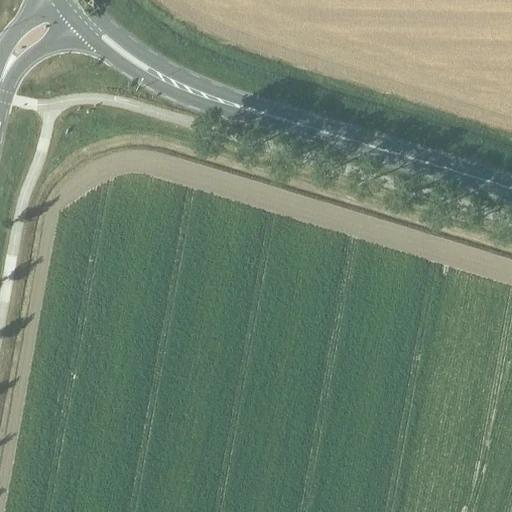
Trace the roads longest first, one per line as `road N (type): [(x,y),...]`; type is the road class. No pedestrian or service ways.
road 1 (secondary): [(511,189),(249,110)]
road 2 (secondary): [(249,110),(131,49),(81,0)]
road 3 (secondary): [(75,23),(168,91),(232,113),(249,110)]
